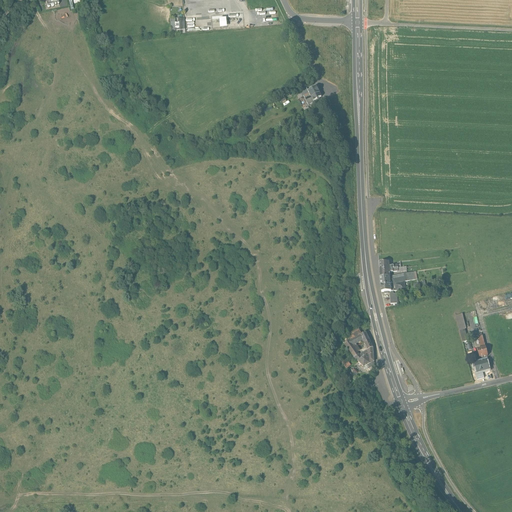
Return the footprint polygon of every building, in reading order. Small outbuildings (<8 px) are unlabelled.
[(227,18),(220,19),(221,29),(228,28),(227,18)] [(172,35),(186,34),(185,19),(171,20),(172,35)] [(316,87),(308,91),(310,95),(311,97),(319,93),(316,87)] [(311,97),(310,95),(305,97),(296,101),(298,105),(303,102),(303,101),(311,97)] [(382,263),(379,264),(380,271),(389,270),(389,267),(388,263),(385,263),(382,263)] [(389,270),(380,271),(380,278),(390,278),(389,273),(389,270)] [(462,315),(456,317),(463,343),(468,341),(465,330),(466,330),(462,315)] [(366,334),(350,342),(353,347),(363,341),(368,339),(366,334)] [(353,347),(350,342),(344,345),(348,350),(354,359),(359,356),(357,354),(353,347)] [(483,348),(477,350),(479,359),(487,357),(485,348),(483,348)] [(359,356),(354,359),(364,369),(371,364),(373,367),(374,366),(374,363),(373,349),(368,351),(365,353),(359,356)]
